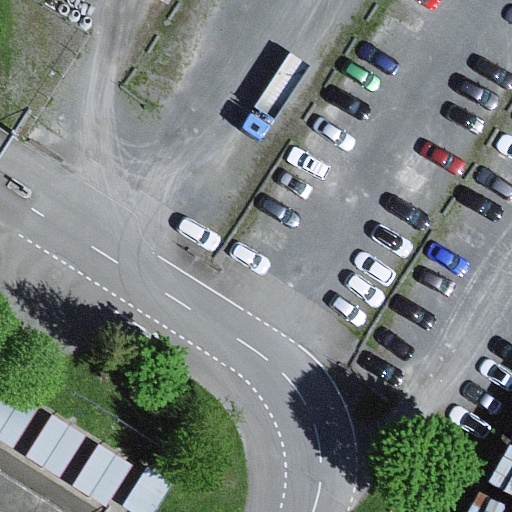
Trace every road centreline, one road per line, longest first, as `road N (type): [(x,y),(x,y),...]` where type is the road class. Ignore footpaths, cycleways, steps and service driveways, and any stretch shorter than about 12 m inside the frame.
road 1 (unclassified): [(312,511),(320,462),(305,401),(262,356),(0,183)]
road 2 (unknown): [(387,150),(511,224)]
